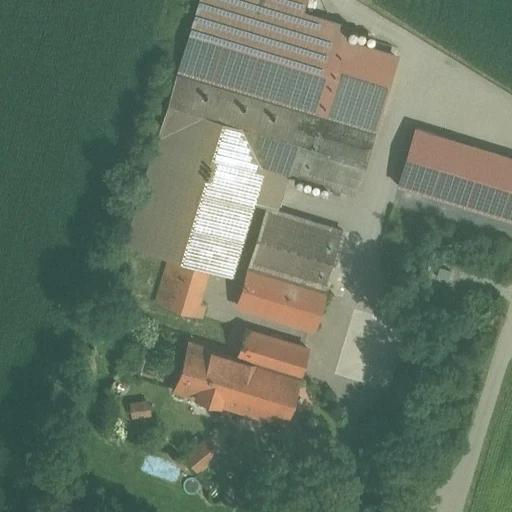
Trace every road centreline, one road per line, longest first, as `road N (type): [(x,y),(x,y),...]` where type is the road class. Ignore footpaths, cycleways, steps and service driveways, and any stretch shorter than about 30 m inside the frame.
road 1 (track): [(511,119),(449,101),(421,102),(398,120),(382,174),(360,331),(370,437),(400,511)]
road 2 (track): [(445,511),(511,332)]
